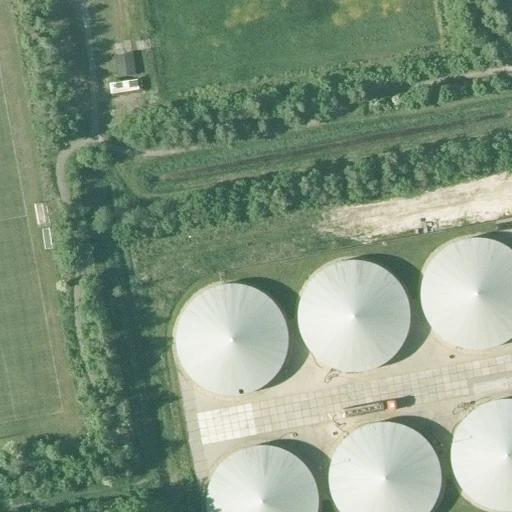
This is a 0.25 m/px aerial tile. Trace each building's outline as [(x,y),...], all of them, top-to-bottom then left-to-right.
[(117,66),(118,78),(135,76),(133,64),(117,66)] [(415,288),(415,293),(415,298),(416,303),(418,309),(419,314),(421,318),(424,323),(427,327),(431,332),(435,336),(440,339),(446,343),(450,345),(456,347),(461,348),(465,349),(470,349),(475,349),(480,348),(486,347),(492,345),(498,342),(502,340),(507,336),(511,332),(511,331),(511,253),(507,250),(503,246),(498,243),(493,241),(488,239),(483,238),(478,237),(471,236),(466,237),(461,237),(456,239),(449,241),(443,244),(439,247),(435,250),(431,254),(427,258),(424,262),(421,267),(419,272),(418,276),(416,282),(415,288)] [(294,304),(293,310),(293,320),(294,327),(296,332),(298,337),(300,343),(303,348),(307,352),(310,356),(314,359),(318,362),(323,365),(327,367),(333,369),(338,370),(343,371),(349,372),(354,371),(360,370),(365,369),(371,367),(376,365),(381,362),(384,360),(388,356),(392,352),(396,347),(399,342),(401,337),(403,332),(404,327),(405,322),(406,315),(405,310),(404,303),(403,297),(401,293),(399,288),(396,284),(394,281),(389,275),(386,272),(381,269),(375,265),(370,263),(365,261),(360,260),(355,259),(350,259),(345,259),(341,260),(335,261),(328,263),(323,266),(317,269),(312,273),(310,275),(306,280),(302,285),(300,289),(297,294),(294,304)] [(172,332),(171,338),(172,344),(172,349),(174,355),(175,359),(178,364),(181,369),(184,373),(187,377),(191,380),(195,384),(200,387),(206,390),(211,392),(217,393),(223,394),(227,394),(232,394),(239,393),(244,392),(249,390),(255,387),(259,385),(264,381),(267,378),(271,374),(274,370),(277,365),(279,361),(281,355),(283,349),(284,343),(284,338),(283,332),(283,327),(281,321),(280,317),(277,312),(274,306),(268,299),(264,295),(260,292),(254,288),(249,286),(244,284),(238,283),(232,282),(228,282),(223,282),(218,283),(213,284),(206,286),(201,288),(197,291),(191,295),(188,297),(184,302),(181,307),(178,311),(175,317),(172,326),(172,332)] [(446,442),(445,449),(445,458),(446,464),(447,469),(449,475),(454,484),(458,489),(461,493),(465,497),(471,501),(475,503),(480,506),(485,508),(491,509),(496,510),(500,510),(506,510),(511,508),(511,398),(506,398),(502,398),(496,398),(492,398),(485,400),(480,402),(476,404),(471,407),(467,410),(462,413),(458,418),(455,422),(452,427),(450,432),(448,436),(446,442)] [(323,471),(323,476),(323,482),(324,487),(326,494),(328,498),(332,507),(336,511),(335,511),(422,511),(426,508),(429,504),(431,498),(433,493),(435,487),(435,481),(436,476),(435,471),(435,466),(433,460),(431,455),(429,449),(425,444),(423,440),(418,436),(414,432),(411,430),(406,427),(401,425),(396,423),(391,421),(385,421),(379,420),(375,420),(369,421),(362,423),(358,424),(353,427),(349,429),(345,432),(340,436),(336,440),(333,445),(330,449),(328,454),(326,459),(324,465),(323,471)] [(201,494),(201,499),(202,505),(202,511),(312,511),(313,507),(314,500),(314,495),(313,488),(311,482),(310,478),(308,474),(305,469),(301,464),(297,459),(294,456),(289,453),(283,449),(279,447),(273,445),(268,444),(263,443),(258,443),(254,443),(249,444),(243,445),(236,447),(232,449),(226,453),(222,455),(218,459),(214,463),(211,468),(206,476),(204,482),(202,488),(201,494)]
